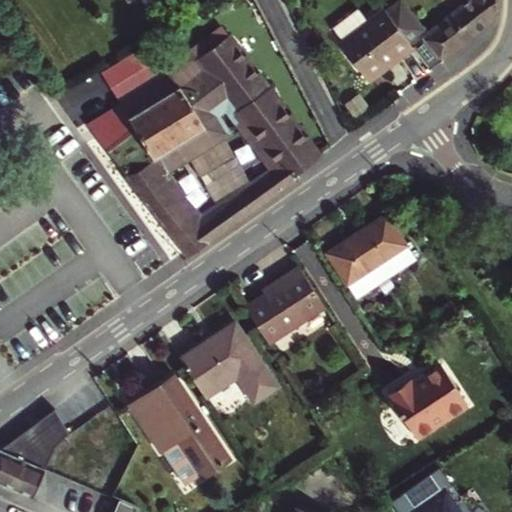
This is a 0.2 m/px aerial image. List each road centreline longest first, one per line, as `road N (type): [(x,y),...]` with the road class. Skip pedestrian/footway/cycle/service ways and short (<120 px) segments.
road 1 (residential): [(421,116),(0,413)]
road 2 (unknown): [(234,0),(89,76)]
road 3 (residential): [(511,202),(468,182),(421,116)]
road 4 (residential): [(511,34),(484,73),(421,116)]
